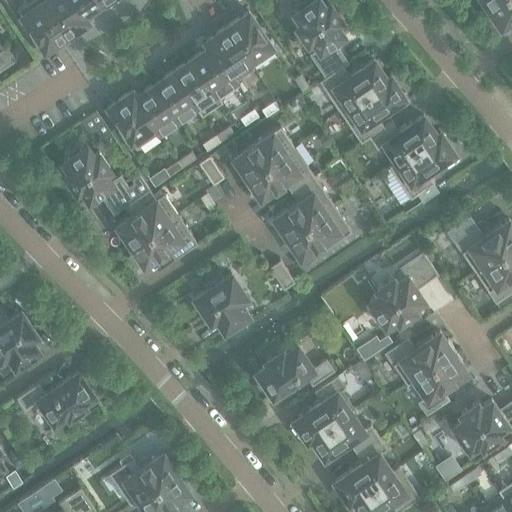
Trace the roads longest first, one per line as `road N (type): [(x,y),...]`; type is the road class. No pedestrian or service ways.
road 1 (residential): [(0,211),(171,389),(274,511)]
road 2 (residential): [(394,0),(511,138)]
road 3 (unknown): [(0,391),(101,317)]
